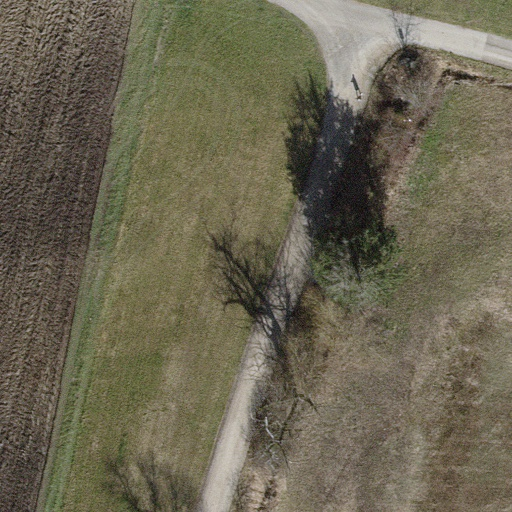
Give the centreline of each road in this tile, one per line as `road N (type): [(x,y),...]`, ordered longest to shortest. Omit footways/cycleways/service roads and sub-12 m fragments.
road 1 (track): [(213,511),(376,21)]
road 2 (track): [(376,21),(511,58)]
